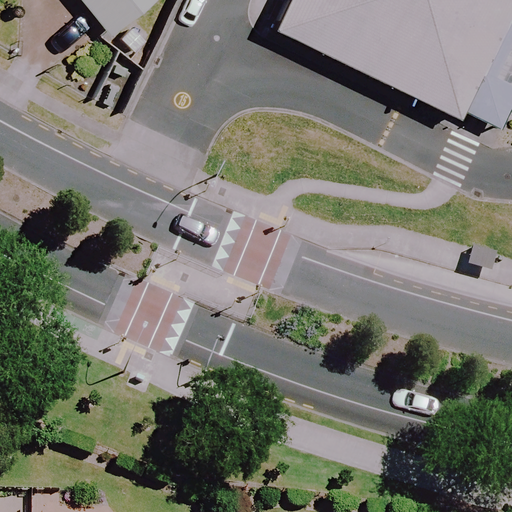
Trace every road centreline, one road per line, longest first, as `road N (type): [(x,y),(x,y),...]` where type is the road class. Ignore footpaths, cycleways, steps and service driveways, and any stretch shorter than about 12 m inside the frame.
road 1 (secondary): [(511,426),(153,308),(0,227)]
road 2 (secondary): [(0,142),(255,254),(511,334)]
